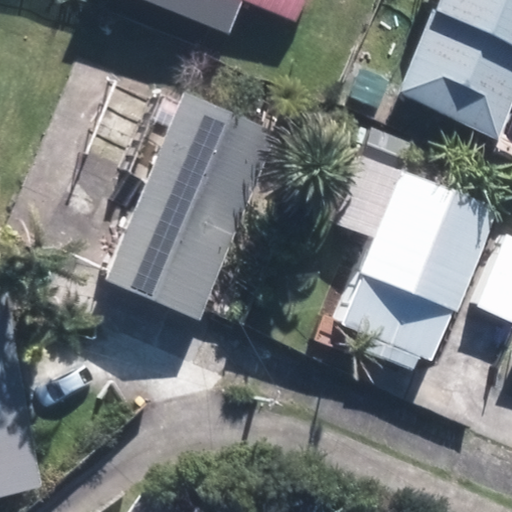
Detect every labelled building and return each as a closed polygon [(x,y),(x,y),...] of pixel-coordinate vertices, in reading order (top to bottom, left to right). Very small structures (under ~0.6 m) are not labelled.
[(303,0),(240,0),(295,22),(303,0)] [(511,0),(431,0),(394,92),(502,135),(511,109),(511,0)] [(158,95),(113,76),(82,150),(128,168),(158,95)] [(277,129),(181,89),(103,275),(198,315),(277,129)] [(431,360),(494,204),(360,150),(332,219),(371,235),(338,317),(373,331),(366,349),(413,368),(418,355),(431,360)] [(511,321),(511,318),(511,235),(504,233),(473,304),(511,321)] [(5,285),(0,285),(0,487),(39,481),(5,285)] [(184,511),(145,485),(126,511),(184,511)]
